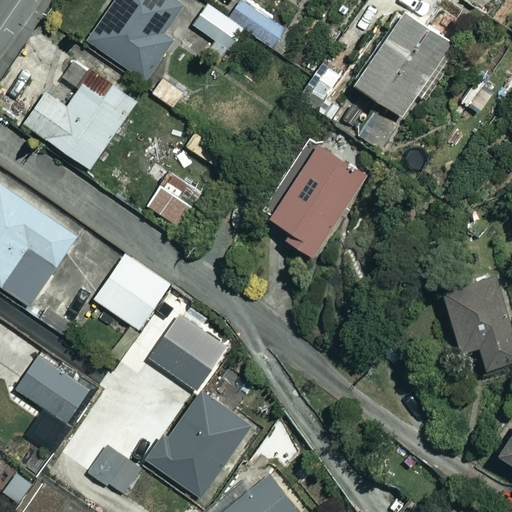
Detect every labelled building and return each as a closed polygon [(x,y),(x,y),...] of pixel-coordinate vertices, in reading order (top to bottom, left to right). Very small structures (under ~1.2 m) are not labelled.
[(185,3),(181,0),(110,0),(85,37),(144,78),(171,39),(164,34),(185,3)] [(241,0),(230,0),(224,10),(250,27),(247,31),(282,55),(295,37),(241,0)] [(424,12),(407,0),(404,0),(348,80),(362,90),(344,117),(361,129),(355,137),(374,151),(397,117),(401,120),(418,96),(424,100),(444,72),(435,65),(452,40),(420,18),(424,12)] [(242,27),(206,1),(192,22),(216,39),(211,46),(223,54),(242,27)] [(140,90),(46,25),(0,90),(0,104),(87,166),(140,90)] [(347,87),(321,68),(301,97),(327,116),(347,87)] [(365,176),(312,140),(264,212),(288,229),(284,235),(312,255),(365,176)] [(180,162),(163,185),(178,196),(166,213),(185,227),(215,188),(180,162)] [(76,235),(0,181),(0,284),(28,303),(76,235)] [(168,283),(124,251),(93,296),(137,327),(168,283)] [(511,363),(511,327),(496,271),(439,288),(457,349),(476,344),(485,372),(511,363)] [(226,345),(178,311),(147,355),(195,389),(226,345)] [(91,389),(38,353),(15,387),(68,423),(91,389)] [(249,422),(198,386),(147,459),(199,495),(249,422)] [(511,420),(493,448),(511,460),(511,420)] [(141,465),(108,448),(93,475),(127,493),(141,465)] [(300,511),(269,472),(218,511),(300,511)] [(431,511),(413,496),(400,511),(431,511)]
